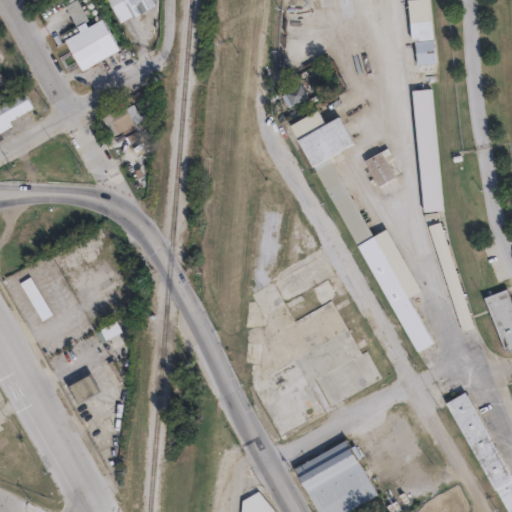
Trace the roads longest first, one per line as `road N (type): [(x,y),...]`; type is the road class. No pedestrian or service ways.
road 1 (residential): [(488,511),(265,104)]
road 2 (residential): [(119,209),(169,272),(295,511)]
road 3 (residential): [(268,463),(483,336)]
road 4 (residential): [(11,0),(114,181),(119,209)]
road 5 (residential): [(0,152),(151,68),(165,53),(172,18)]
road 6 (primary): [(97,511),(0,344)]
road 7 (residential): [(0,191),(78,194),(119,209)]
